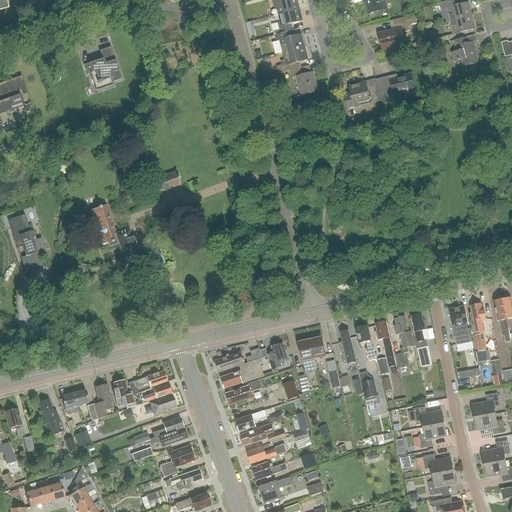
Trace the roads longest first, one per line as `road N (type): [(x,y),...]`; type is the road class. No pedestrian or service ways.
road 1 (unclassified): [(229,0),(310,312)]
road 2 (unclassified): [(481,511),(430,285)]
road 3 (tertiary): [(0,384),(180,342)]
road 4 (residential): [(239,511),(180,342)]
road 5 (residential): [(313,0),(327,60),(337,69),(367,58),(338,2)]
road 6 (tertiary): [(180,342),(310,312)]
road 7 (tertiary): [(310,312),(430,285)]
